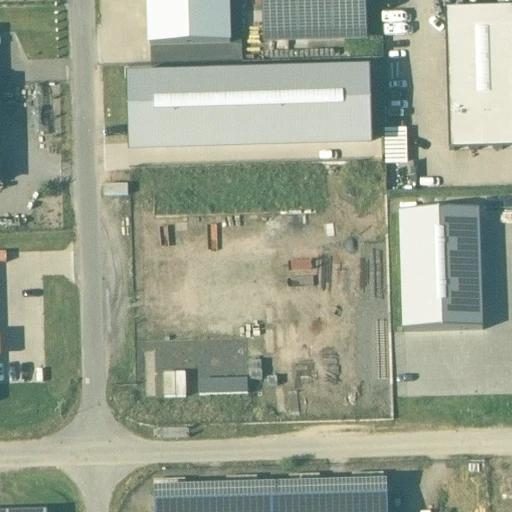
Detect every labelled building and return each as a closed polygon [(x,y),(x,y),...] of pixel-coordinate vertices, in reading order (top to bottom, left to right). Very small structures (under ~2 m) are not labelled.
[(146,0),(148,49),(231,46),(229,0),(146,0)] [(275,0),(276,38),(363,36),(362,0),(275,0)] [(511,12),(443,15),(448,153),(511,151),(511,12)] [(128,79),(131,157),(369,150),(367,72),(128,79)] [(398,218),(401,335),(481,333),(478,216),(398,218)] [(384,511),(384,491),(157,497),(157,511),(384,511)]
